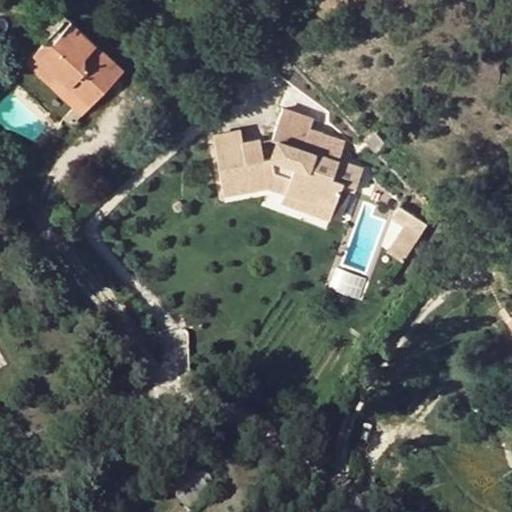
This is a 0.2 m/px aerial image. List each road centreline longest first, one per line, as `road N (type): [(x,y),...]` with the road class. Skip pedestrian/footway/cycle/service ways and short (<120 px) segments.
road 1 (residential): [(352,511),(232,412),(203,401),(163,411),(101,511)]
road 2 (unknown): [(316,479),(372,384),(492,277)]
